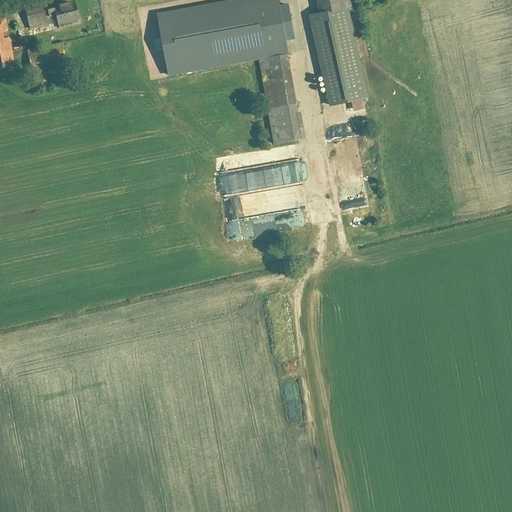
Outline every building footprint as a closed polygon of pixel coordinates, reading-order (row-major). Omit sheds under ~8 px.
[(52,30),(51,25),(76,18),(72,0),(45,7),(43,0),(35,0),(21,4),(30,36),(52,30)] [(277,0),(242,0),(160,15),(171,75),(288,54),(277,0)] [(311,0),(315,15),(306,17),(325,107),(364,99),(345,8),(336,10),(333,0),(311,0)] [(0,24),(0,70),(15,68),(6,24),(0,24)] [(262,61),(276,145),(304,140),(290,56),(262,61)]
